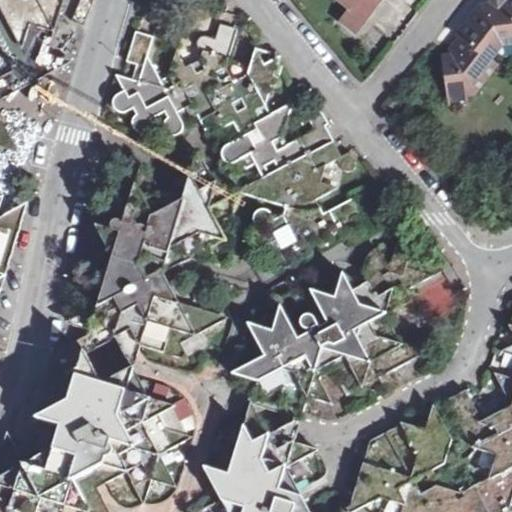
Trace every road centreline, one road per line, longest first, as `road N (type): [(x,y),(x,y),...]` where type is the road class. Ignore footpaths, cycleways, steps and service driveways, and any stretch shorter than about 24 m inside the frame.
road 1 (unclassified): [(113,0),(53,225),(16,410)]
road 2 (residential): [(490,250),(439,217),(358,111),(257,0)]
